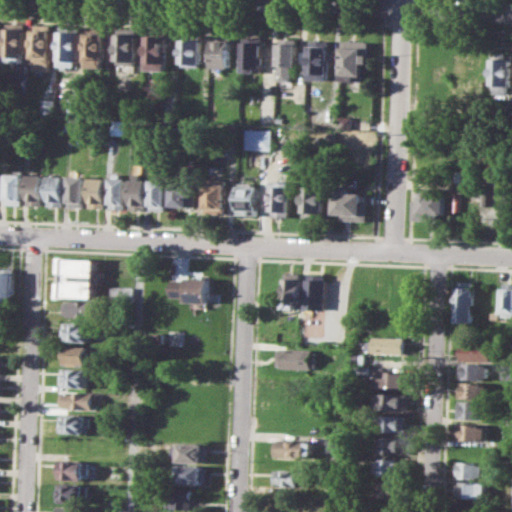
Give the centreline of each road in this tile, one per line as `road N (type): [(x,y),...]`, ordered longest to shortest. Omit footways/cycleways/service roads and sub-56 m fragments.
road 1 (residential): [(0,235),(511,256)]
road 2 (residential): [(23,511),(36,237)]
road 3 (residential): [(248,245),(237,511)]
road 4 (residential): [(430,511),(439,254)]
road 5 (residential): [(402,0),(392,251)]
road 6 (residential): [(312,0),(511,10)]
